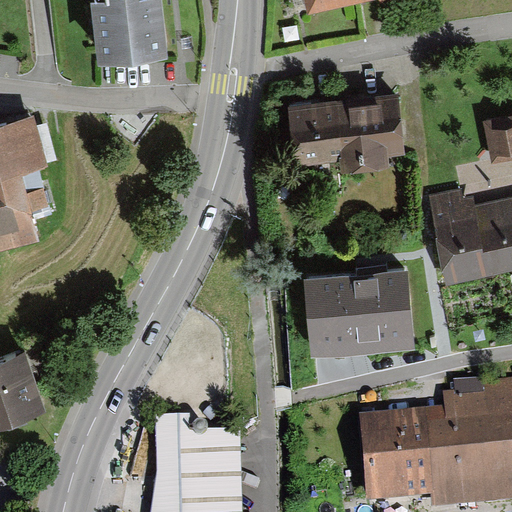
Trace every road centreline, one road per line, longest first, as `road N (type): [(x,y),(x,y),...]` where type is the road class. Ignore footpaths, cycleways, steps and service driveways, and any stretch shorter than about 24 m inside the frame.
road 1 (secondary): [(61,511),(89,431),(186,247),(215,161)]
road 2 (unclassified): [(264,402),(511,352)]
road 3 (unclassified): [(264,402),(250,233),(239,195),(215,161)]
road 4 (residential): [(511,27),(274,64)]
road 5 (residential): [(0,90),(183,101)]
road 6 (secondary): [(215,161),(236,0)]
